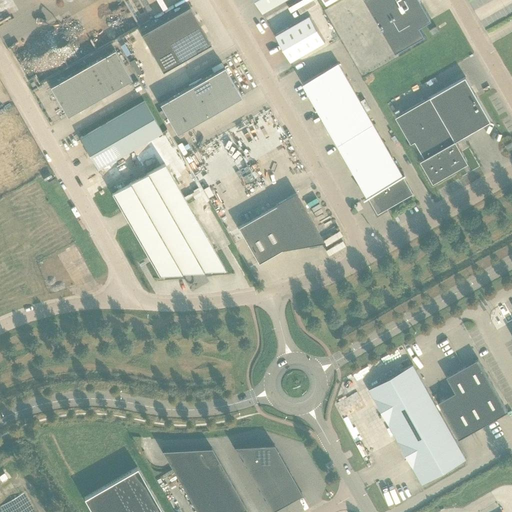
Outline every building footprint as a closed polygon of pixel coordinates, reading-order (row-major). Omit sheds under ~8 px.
[(284,0),(255,0),(263,12),(284,0)] [(420,0),(365,0),(396,52),(424,35),(419,26),(431,19),(420,0)] [(211,44),(189,6),(141,33),(163,71),(211,44)] [(325,41),(311,16),(276,36),(290,61),(325,41)] [(433,35),(439,31),(436,26),(429,30),(433,35)] [(80,39),(74,42),(78,50),(84,47),(80,39)] [(132,79),(115,49),(50,86),(67,116),(132,79)] [(338,63),(303,83),(373,205),(374,205),(373,205),(375,204),(377,208),(381,209),(385,207),(386,208),(386,209),(413,193),(338,63)] [(241,97),(224,67),(160,104),(177,134),(241,97)] [(491,120),(465,76),(430,97),(431,97),(396,117),(411,143),(415,141),(424,157),(420,160),(433,182),(468,162),(456,140),(491,120)] [(161,133),(143,102),(80,138),(97,169),(161,133)] [(112,193),(158,275),(225,268),(164,163),(112,193)] [(207,171),(198,175),(203,186),(212,181),(207,171)] [(238,227),(258,262),(293,242),(295,246),(320,241),(321,237),(296,193),(275,204),(276,205),(238,227)] [(0,296),(11,290),(0,272),(0,296)] [(508,411),(478,359),(447,376),(456,392),(438,402),(458,439),(508,411)] [(466,458),(457,443),(413,364),(369,389),(422,483),(466,458)] [(300,494),(302,493),(274,444),(234,446),(236,448),(273,446),(300,494)] [(234,446),(271,511),(302,493),(300,494),(273,446),(236,448),(234,446)] [(215,454),(212,448),(162,450),(164,452),(201,450),(210,465),(218,460),(215,454)] [(215,454),(218,460),(210,465),(201,450),(164,452),(162,450),(195,511),(238,511),(246,508),(215,454)] [(92,511),(162,511),(137,467),(84,497),(92,511)]
